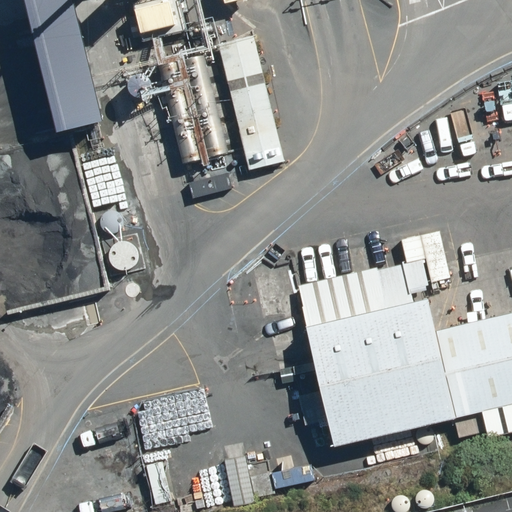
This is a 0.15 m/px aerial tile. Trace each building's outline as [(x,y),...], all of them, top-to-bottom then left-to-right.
[(119,117),(90,0),(39,0),(71,129),(119,117)] [(203,53),(186,57),(210,156),(227,152),(203,53)] [(176,59),(158,63),(182,162),(200,158),(176,59)] [(128,92),(130,95),(134,97),(138,98),(142,98),(146,96),(149,94),(150,90),(151,86),(150,82),(148,78),(144,76),(140,75),(137,75),(133,76),(131,78),(128,81),(127,84),(127,88),(128,92)] [(104,226),(106,229),(109,231),(112,231),(116,231),(119,230),(121,227),(123,224),(123,220),(122,217),(120,214),(118,212),(114,211),(111,211),(108,212),(106,214),(104,216),(103,219),(103,222),(104,226)] [(110,262),(113,266),(117,269),(122,270),(127,270),(131,268),(135,264),(137,260),(138,255),(137,250),(134,246),(130,243),(125,241),(121,241),(117,243),(113,245),(110,249),(109,253),(109,257),(110,262)] [(40,249),(37,250),(34,251),(32,252),(29,254),(28,256),(26,259),(25,262),(25,264),(25,267),(25,270),(26,273),(28,275),(30,277),(32,279),(34,281),(37,282),(40,282),(43,282),(46,282),(48,281),(51,279),(53,277),(55,275),(56,273),(57,270),(58,267),(58,264),(57,261),(56,259),(55,256),(53,254),(51,252),(48,251),(46,250),(43,249),(40,249)] [(305,327),(332,444),(511,403),(511,314),(434,332),(426,299),(305,327)]
